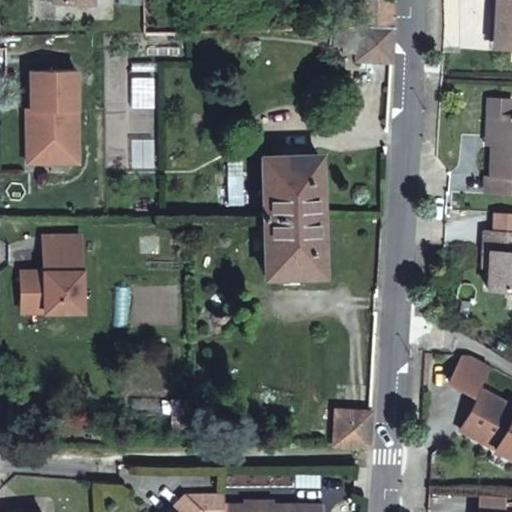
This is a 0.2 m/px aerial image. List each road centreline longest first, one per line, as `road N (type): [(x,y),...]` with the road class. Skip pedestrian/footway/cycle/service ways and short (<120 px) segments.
road 1 (residential): [(386,456),(413,0)]
road 2 (unclassified): [(0,461),(386,456)]
